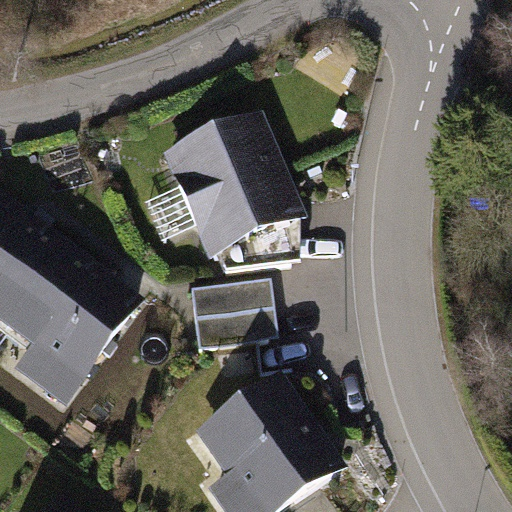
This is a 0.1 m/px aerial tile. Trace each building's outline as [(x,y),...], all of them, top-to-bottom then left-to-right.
[(254,128),(158,173),(204,270),(299,225),(254,128)] [(0,351),(65,259),(0,210),(0,351)] [(65,259),(0,351),(0,357),(19,372),(10,384),(61,422),(141,315),(65,259)] [(263,297),(186,302),(190,357),(268,351),(263,297)] [(200,511),(298,511),(337,485),(270,390),(186,449),(213,488),(193,502),(200,511)]
